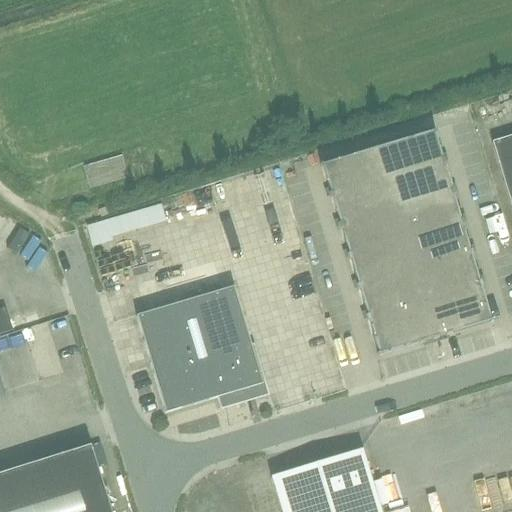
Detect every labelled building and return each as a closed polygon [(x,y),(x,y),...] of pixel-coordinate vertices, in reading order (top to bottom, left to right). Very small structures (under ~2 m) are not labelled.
[(435,130),(320,164),(377,357),(492,322),(435,130)] [(511,136),(492,143),(511,208),(511,136)] [(92,162),(98,187),(140,176),(133,151),(92,162)] [(171,203),(92,219),(95,238),(175,222),(171,203)] [(233,287),(135,316),(165,414),(217,399),(221,410),(222,410),(219,398),(251,388),(254,397),(265,394),(251,346),(233,287)] [(0,511),(110,511),(89,446),(0,474),(0,511)] [(379,511),(361,450),(270,478),(280,511),(379,511)]
